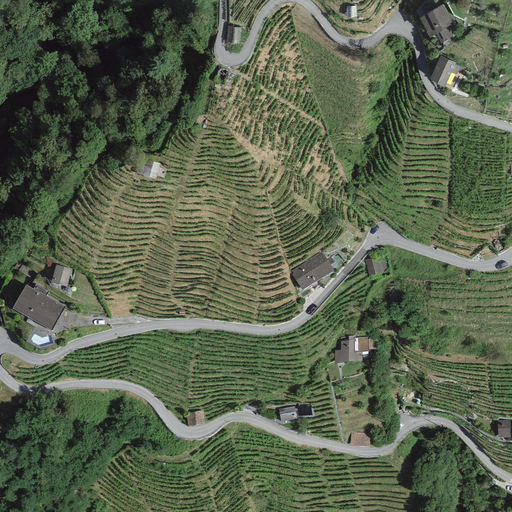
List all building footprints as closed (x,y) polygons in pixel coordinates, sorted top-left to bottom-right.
[(442,4),(420,16),(430,35),(436,32),(442,42),(453,36),(448,26),(452,23),(442,4)] [(241,26),(227,26),(227,42),(241,42),(241,26)] [(460,65),(440,55),(430,77),(445,85),(451,72),(456,74),(460,65)] [(231,72),(220,68),(214,82),(226,86),(231,72)] [(160,164),(139,159),(134,177),(156,182),(157,178),(164,180),(166,170),(159,168),(160,164)] [(290,272),(303,293),(334,273),(321,252),(290,272)] [(378,258),(365,261),(368,278),(388,274),(385,259),(378,261),(378,258)] [(72,270),(57,266),(51,284),(67,288),(72,270)] [(65,309),(26,287),(13,311),(52,333),(65,309)] [(355,336),(340,338),(341,351),(334,351),(335,365),(362,362),(362,353),(378,353),(378,340),(369,338),(355,338),(355,336)] [(294,407),(278,410),(281,423),(297,420),(296,418),(312,417),(311,405),(297,406),(298,409),(295,409),(294,407)] [(203,412),(187,414),(188,427),(205,425),(203,412)] [(511,421),(497,421),(498,439),(511,438),(511,422),(511,421)]
